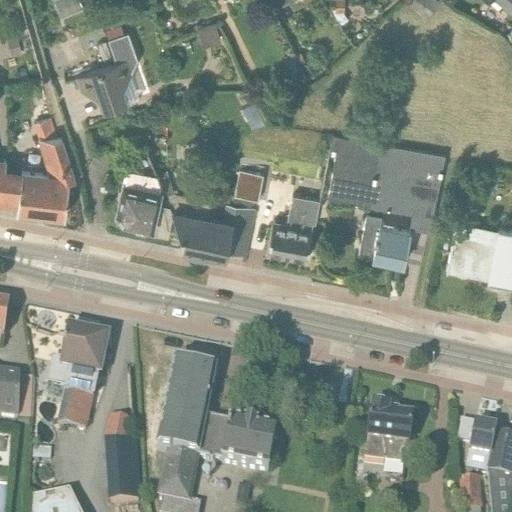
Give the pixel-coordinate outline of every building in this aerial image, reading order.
[(63,0),(60,1),(61,3),(55,6),(59,17),(81,8),(78,0),(63,0)] [(329,0),(330,13),(342,13),(343,13),(343,0),(329,0)] [(433,0),(412,0),(409,5),(426,18),(437,3),(433,0)] [(499,0),(511,10),(511,9),(511,0),(483,0),(485,1),(485,0),(499,0)] [(215,26),(197,32),(203,48),(221,41),(215,26)] [(117,62),(76,77),(81,91),(99,99),(103,112),(130,102),(126,90),(133,74),(134,72),(139,61),(129,32),(109,40),(117,62)] [(21,55),(16,37),(8,39),(13,58),(21,55)] [(300,54),(295,56),(300,67),(305,64),(300,54)] [(253,128),(264,123),(252,100),(248,92),(235,93),(253,128)] [(277,116),(276,114),(265,93),(252,100),(264,123),(277,116)] [(328,198),(367,206),(411,214),(409,227),(428,231),(444,156),(334,136),(331,149),(338,151),(328,198)] [(8,173),(5,200),(18,202),(17,210),(64,215),(69,180),(74,180),(61,139),(57,139),(37,139),(48,177),(8,173)] [(0,199),(5,200),(8,173),(7,173),(9,162),(0,160),(0,199)] [(172,209),(156,172),(126,167),(117,211),(114,212),(113,216),(116,221),(121,222),(123,221),(151,227),(150,231),(166,235),(172,209)] [(156,172),(172,209),(179,232),(184,233),(180,250),(225,259),(233,227),(190,217),(194,198),(173,193),(166,170),(156,172)] [(238,171),(233,197),(258,202),(263,175),(238,171)] [(272,224),(266,251),(305,260),(314,222),(316,223),(321,201),(295,195),(288,227),(272,224)] [(358,255),(403,264),(410,232),(380,225),(381,219),(366,216),(358,255)] [(456,221),(446,272),(488,280),(487,281),(510,286),(511,276),(511,228),(499,226),(496,241),(485,239),(487,228),(456,221)] [(0,337),(3,338),(8,307),(6,307),(0,305),(0,337)] [(97,377),(98,377),(101,378),(104,363),(101,362),(105,339),(81,334),(79,331),(74,330),(71,332),(69,332),(69,331),(67,331),(61,360),(53,358),(48,382),(65,386),(57,424),(86,430),(97,377)] [(198,458),(205,419),(215,371),(174,363),(157,449),(167,451),(157,497),(162,499),(159,511),(198,511),(200,504),(190,502),(199,458),(198,458)] [(19,376),(0,373),(0,415),(18,418),(18,390),(19,376)] [(374,408),(371,407),(364,460),(404,464),(406,444),(408,445),(411,417),(396,415),(397,412),(388,411),(388,410),(385,409),(382,406),(378,405),(374,408)] [(106,439),(105,442),(124,447),(130,420),(111,416),(106,439)] [(198,458),(199,458),(239,467),(269,473),(275,433),(255,429),(255,428),(245,426),(205,419),(198,458)] [(496,428),(474,423),(464,471),(486,475),(495,434),(496,428)] [(487,476),(490,511),(511,511),(511,437),(495,434),(486,475),(487,476)] [(51,447),(33,446),(32,458),(51,459),(51,447)] [(482,510),(478,477),(459,479),(462,511),(482,510)] [(108,491),(108,503),(137,501),(141,501),(140,489),(108,491)] [(28,511),(78,511),(69,492),(29,500),(28,511)]
